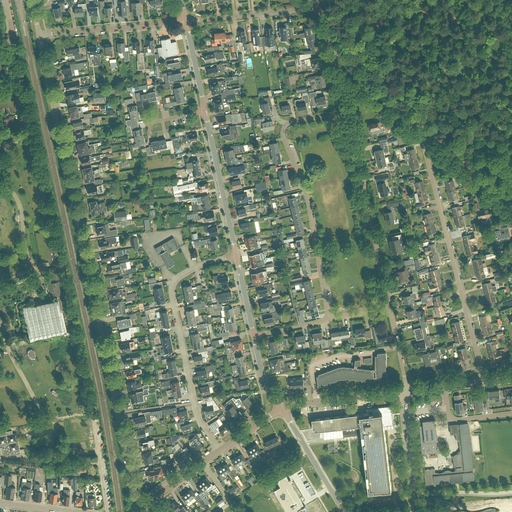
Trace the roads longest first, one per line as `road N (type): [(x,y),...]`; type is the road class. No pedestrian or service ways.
road 1 (residential): [(141,507),(39,35)]
road 2 (residential): [(329,317),(307,197),(282,134),(290,122),(347,114)]
road 3 (residential): [(484,381),(425,134)]
road 4 (residential): [(218,450),(193,402),(171,292),(178,275),(235,255)]
road 5 (unclassified): [(389,311),(347,114)]
road 6 (unclassified): [(235,255),(204,110)]
road 7 (residential): [(39,35),(186,21)]
road 8 (residential): [(186,21),(318,2)]
road 9 (unclassified): [(281,408),(405,391)]
road 10 (unclassified): [(413,511),(405,391)]
road 11 (unclassified): [(343,511),(281,408)]
